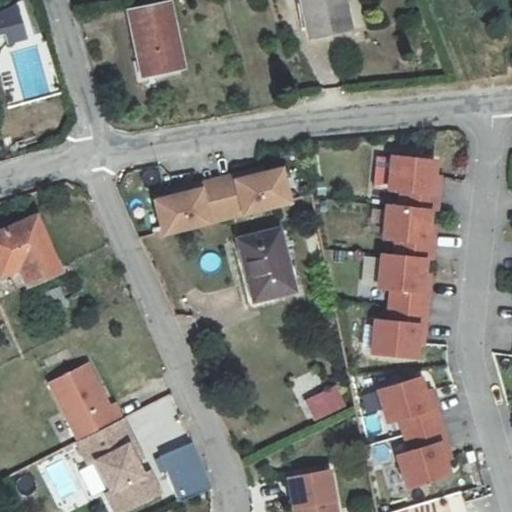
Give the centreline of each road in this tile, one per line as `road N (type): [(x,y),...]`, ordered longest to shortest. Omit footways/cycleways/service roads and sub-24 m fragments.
road 1 (unclassified): [(489,103),(93,148)]
road 2 (residential): [(93,148),(100,194),(235,477),(236,511)]
road 3 (residential): [(511,490),(472,362),(489,103)]
road 4 (residential): [(93,148),(47,0)]
